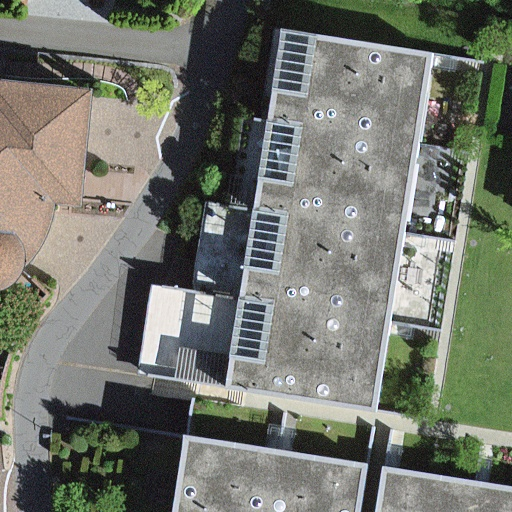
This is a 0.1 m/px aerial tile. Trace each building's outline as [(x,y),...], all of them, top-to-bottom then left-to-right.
[(303,21),(291,111),(435,132),(448,41),(303,21)] [(48,274),(51,262),(49,252),(62,243),(75,220),(78,199),(104,201),(117,88),(0,74),(0,286),(5,290),(17,293),(30,291),(40,284),(48,274)] [(291,111),(277,202),(422,221),(435,132),(291,111)] [(277,202),(265,290),(411,311),(422,221),(277,202)] [(265,290),(251,383),(398,403),(411,311),(265,290)] [(291,511),(302,448),(209,432),(196,511),(291,511)] [(381,511),(389,462),(302,448),(291,511),(381,511)] [(494,511),(499,480),(406,465),(398,511),(494,511)] [(511,511),(511,482),(499,480),(494,511),(511,511)]
